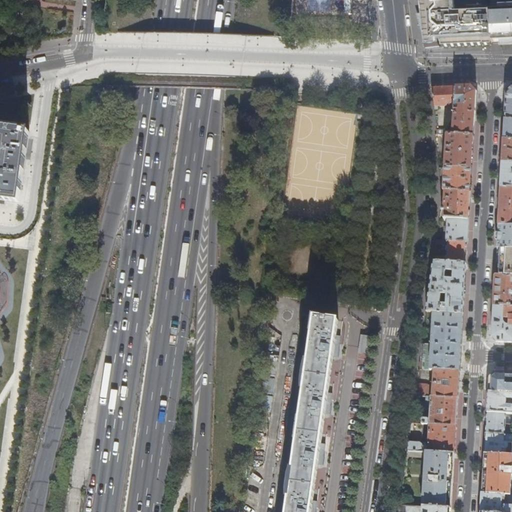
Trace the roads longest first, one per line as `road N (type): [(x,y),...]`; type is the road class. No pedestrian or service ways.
road 1 (trunk): [(143,511),(213,28)]
road 2 (trunk): [(198,511),(213,28)]
road 3 (residential): [(377,511),(420,209),(402,68)]
road 4 (trunk): [(152,145),(128,167),(116,202),(34,511)]
road 5 (trunk): [(152,145),(101,511)]
road 6 (residential): [(475,356),(490,71)]
road 7 (residential): [(466,511),(475,356)]
road 8 (trunk): [(177,0),(152,145)]
road 9 (residential): [(91,0),(82,57),(0,73)]
